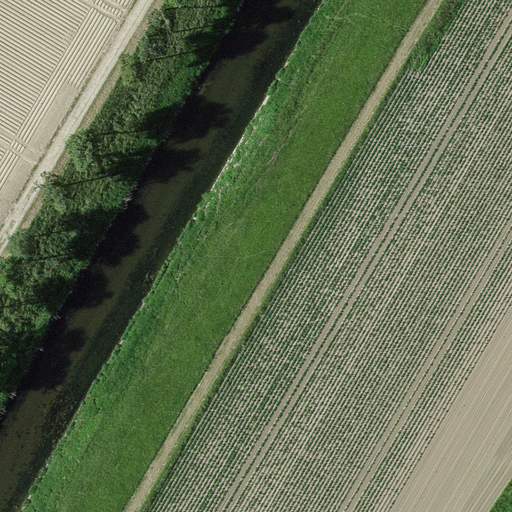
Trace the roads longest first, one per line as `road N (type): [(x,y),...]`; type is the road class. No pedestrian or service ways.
road 1 (track): [(132,511),(438,0)]
road 2 (track): [(0,257),(151,0)]
